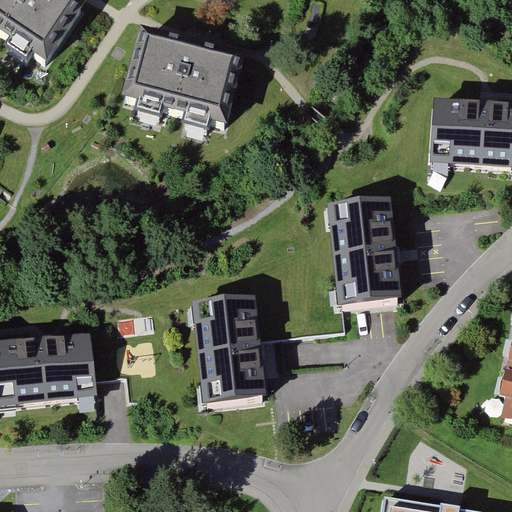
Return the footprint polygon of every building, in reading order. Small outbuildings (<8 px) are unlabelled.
[(77,22),(44,0),(0,0),(0,45),(41,74),(77,22)] [(252,71),(152,43),(135,104),(236,131),(252,71)] [(511,176),(511,112),(442,108),(438,172),(511,176)] [(413,304),(400,205),(332,213),(345,313),(413,304)] [(272,406),(263,305),(200,310),(209,412),(272,406)] [(95,406),(89,348),(0,357),(0,400),(2,400),(4,416),(95,406)] [(511,420),(511,376),(502,418),(511,420)]
